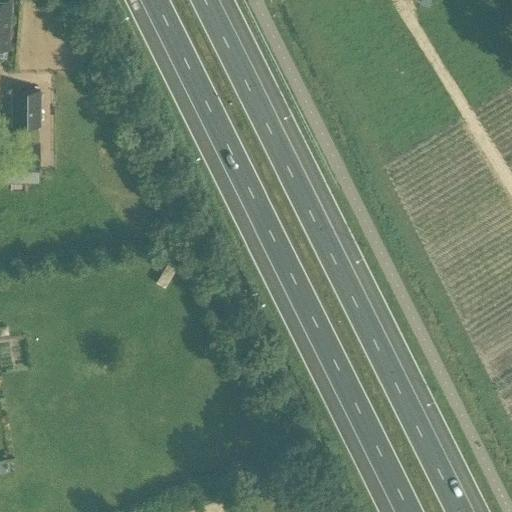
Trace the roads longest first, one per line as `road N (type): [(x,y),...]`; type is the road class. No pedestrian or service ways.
road 1 (primary): [(153,0),(406,511)]
road 2 (primary): [(461,511),(209,0)]
